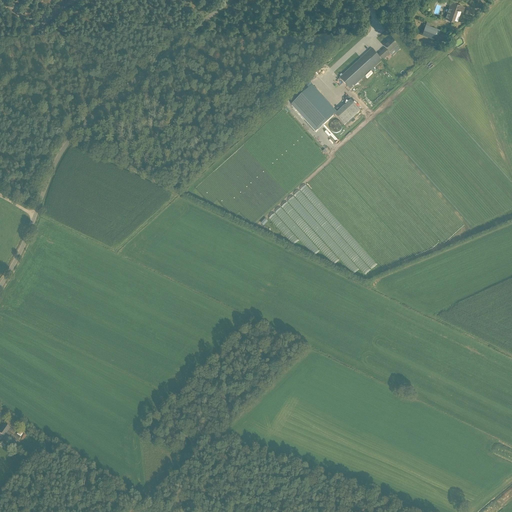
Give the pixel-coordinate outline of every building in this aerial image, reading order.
[(445,17),(449,19),(451,19),(451,20),(452,20),(454,20),(454,19),(457,20),(461,10),(463,11),(464,7),(455,3),(451,1),(445,17)] [(423,25),(421,33),(422,34),(437,40),(440,31),(423,25)] [(386,49),(378,56),(382,61),(390,53),(397,47),(395,44),(394,44),(393,42),(391,44),(389,41),(383,46),(386,49)] [(350,90),(382,61),(378,56),(371,50),(339,79),(350,90)] [(309,77),(312,80),(315,77),(318,80),(325,73),(319,67),(309,77)] [(309,90),(291,106),(297,112),(307,103),(309,105),(317,98),(317,99),(309,90)] [(306,185),(269,219),(293,246),(300,240),(314,256),(320,251),(334,266),(340,260),(353,275),(360,269),(365,275),(377,264),(358,244),(352,250),(339,235),(337,235),(335,237),(332,239),(320,226),(318,219),(321,218),(318,211),(315,207),(316,207),(321,205),(320,201),(306,185)] [(0,434),(4,438),(10,429),(4,425),(0,431),(0,434)]
